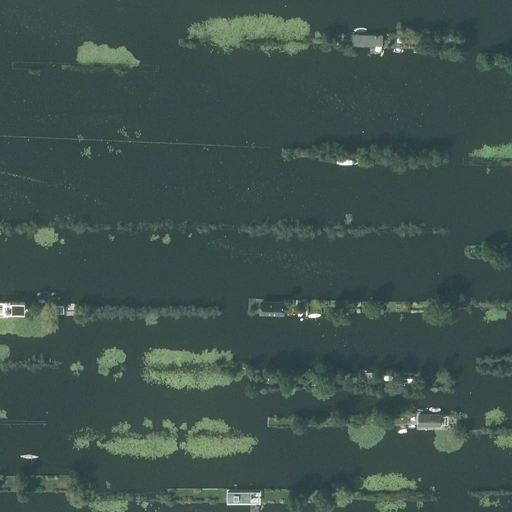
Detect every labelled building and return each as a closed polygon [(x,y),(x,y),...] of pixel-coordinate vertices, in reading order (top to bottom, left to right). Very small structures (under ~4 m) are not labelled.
[(383,35),(352,34),(352,45),(382,46),(383,35)] [(283,299),(260,299),(260,313),(283,313),(283,299)] [(25,301),(3,301),(4,313),(25,312),(25,301)] [(440,413),(417,413),(417,425),(440,426),(440,413)] [(250,490),(227,490),(227,502),(250,502),(250,490)]
